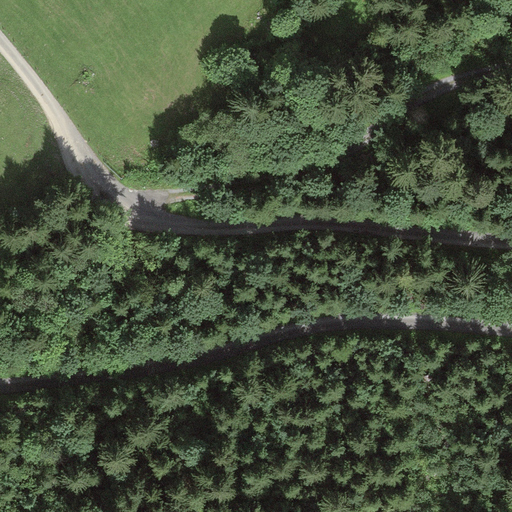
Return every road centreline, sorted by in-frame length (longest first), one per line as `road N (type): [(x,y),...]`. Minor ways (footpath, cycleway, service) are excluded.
road 1 (unclassified): [(511,248),(381,231),(212,230),(140,202),(103,170),(0,39)]
road 2 (unclassified): [(0,376),(44,377),(199,353),(328,313),(511,314)]
road 3 (track): [(511,70),(436,86),(324,164),(140,202)]
